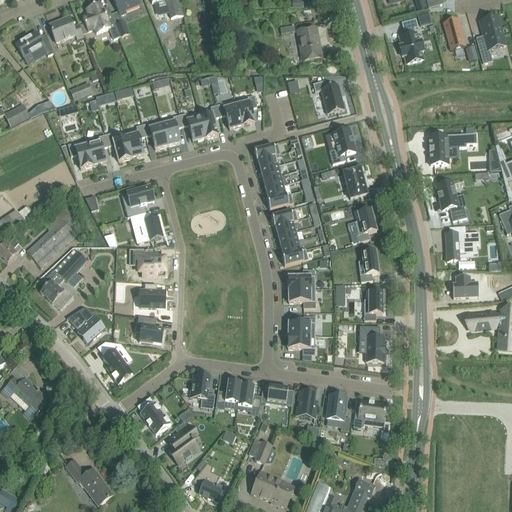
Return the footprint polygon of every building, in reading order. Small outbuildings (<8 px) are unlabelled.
[(139,5),(137,0),(112,0),(120,17),(126,15),(124,12),(139,5)] [(184,17),(179,0),(150,0),(152,5),(166,2),(171,20),(184,17)] [(441,0),(437,0),(427,3),(428,10),(443,6),(442,2),(441,0)] [(304,1),(292,1),(292,10),(304,10),(304,1)] [(85,25),(79,27),(79,28),(81,34),(82,33),(87,31),(88,33),(94,31),(96,36),(110,30),(114,42),(120,39),(115,26),(109,9),(103,11),(101,5),(87,11),(89,17),(83,19),(85,25)] [(296,16),(283,20),(285,27),(298,22),(296,16)] [(84,39),(82,33),(81,34),(79,28),(79,27),(79,26),(73,29),(69,19),(69,20),(69,21),(59,25),(58,24),(49,27),(56,45),(75,38),(77,42),(84,39)] [(484,38),(476,40),(481,59),(490,56),(489,52),(505,48),(497,19),(480,24),(484,38)] [(418,43),(416,36),(415,36),(414,30),(418,29),(415,21),(402,25),(404,33),(406,32),(408,38),(400,40),(402,48),(400,48),(402,59),(405,58),(407,66),(423,62),(421,54),(423,53),(421,43),(418,43)] [(466,49),(459,21),(443,25),(451,53),(466,49)] [(123,23),(115,26),(120,39),(128,36),(123,23)] [(294,28),(280,30),(281,36),(295,34),(294,28)] [(188,39),(194,37),(191,30),(186,32),(188,39)] [(317,42),(314,30),(297,33),(299,47),(301,46),(304,62),(322,59),(319,42),(317,42)] [(54,55),(46,36),(39,39),(36,35),(16,46),(24,60),(42,50),(48,58),(54,55)] [(474,49),(466,51),(469,63),(477,61),(474,49)] [(21,84),(28,94),(37,87),(30,78),(21,84)] [(325,83),(313,86),(315,95),(321,93),(327,117),(345,112),(338,87),(327,90),(325,83)] [(93,96),(89,85),(70,93),(74,104),(93,96)] [(257,110),(254,98),(235,103),(242,129),(255,125),(251,111),(257,110)] [(102,99),(96,100),(98,109),(104,107),(102,99)] [(37,108),(29,116),(31,120),(31,121),(41,116),(49,113),(56,111),(50,103),(44,106),(37,108)] [(242,129),(235,103),(217,108),(220,120),(226,118),(229,132),(242,129)] [(24,106),(5,116),(11,130),(31,120),(29,116),(24,106)] [(214,121),(220,120),(217,108),(211,109),(211,112),(199,115),(206,141),(218,137),(214,121)] [(206,141),(199,115),(186,118),(186,116),(179,117),(183,129),(189,128),(193,144),(206,141)] [(180,145),(177,131),(183,129),(179,117),(161,122),(168,148),(180,145)] [(168,148),(161,122),(142,127),(145,139),(151,138),(155,152),(168,148)] [(85,138),(85,127),(72,127),(73,138),(85,138)] [(140,141),(145,139),(142,127),(136,129),(137,131),(124,135),(131,161),(144,157),(140,141)] [(431,139),(429,139),(430,168),(448,167),(447,151),(466,150),(466,147),(477,147),(476,136),(474,136),(474,130),(466,130),(466,137),(439,138),(438,132),(430,132),(431,139)] [(336,152),(329,153),(333,167),(345,164),(344,158),(356,155),(350,131),(332,136),(336,152)] [(131,161),(124,135),(112,138),(111,136),(105,137),(108,149),(114,147),(118,164),(131,161)] [(318,135),(300,140),(306,161),(323,157),(318,135)] [(102,151),(108,149),(105,137),(86,142),(93,168),(106,165),(102,151)] [(93,168),(86,142),(68,147),(71,159),(77,157),(81,171),(93,168)] [(280,156),(278,146),(254,152),(256,163),(280,156)] [(498,146),(495,148),(504,184),(511,181),(511,162),(506,165),(498,146)] [(496,154),(490,154),(490,166),(494,166),(494,171),(491,171),(491,174),(501,173),(496,154)] [(276,158),(281,157),(280,156),(256,163),(257,163),(258,163),(260,172),(278,167),(276,158)] [(281,177),(278,167),(260,172),(263,182),(281,177)] [(360,170),(343,175),(350,202),(367,197),(360,170)] [(284,187),(281,177),(263,182),(265,192),(284,187)] [(452,183),(436,187),(442,212),(453,210),(454,217),(451,217),(453,224),(467,220),(464,209),(459,210),(452,183)] [(286,197),(284,187),(265,192),(268,201),(267,202),(291,196),(291,195),(286,197)] [(154,204),(150,190),(127,196),(130,210),(125,211),(127,221),(130,220),(148,215),(146,208),(147,208),(146,206),(154,204)] [(294,206),(291,196),(267,202),(270,212),(294,206)] [(28,213),(35,206),(28,198),(21,204),(28,213)] [(55,214),(43,225),(50,233),(27,254),(41,269),(76,237),(77,238),(83,232),(73,220),(77,216),(74,213),(66,205),(62,208),(61,208),(55,214)] [(376,233),(371,212),(369,213),(368,211),(359,213),(359,215),(358,216),(360,223),(355,224),(358,238),(357,238),(358,245),(370,242),(368,236),(376,233)] [(298,222),(295,212),(271,218),(274,229),(298,222)] [(511,215),(511,212),(499,217),(505,231),(511,228),(511,231),(511,215)] [(148,215),(130,220),(133,229),(141,227),(145,244),(164,239),(161,228),(163,227),(160,217),(152,219),(150,215),(148,215)] [(4,221),(0,223),(0,235),(2,237),(13,230),(4,221)] [(293,224),(298,223),(298,222),(274,229),(275,229),(278,238),(296,233),(293,224)] [(298,243),(296,233),(278,238),(280,248),(298,243)] [(479,235),(445,237),(447,264),(456,263),(460,263),(459,254),(468,253),(468,256),(477,256),(476,248),(479,248),(479,235)] [(117,249),(114,236),(104,239),(109,249),(117,249)] [(21,250),(21,248),(19,247),(20,246),(14,240),(8,247),(5,245),(0,250),(0,256),(8,264),(21,250)] [(301,253),(298,243),(280,248),(283,257),(282,258),(306,252),(306,251),(301,253)] [(51,282),(40,294),(60,313),(73,299),(65,291),(63,294),(58,289),(64,282),(67,284),(68,283),(73,288),(74,289),(82,280),(77,275),(88,263),(78,253),(76,255),(74,252),(55,273),(54,272),(47,279),(51,282)] [(153,252),(137,252),(137,259),(139,259),(139,268),(139,275),(142,275),(142,278),(153,278),(153,277),(166,277),(166,267),(165,267),(165,260),(157,260),(157,258),(157,254),(153,254),(153,252)] [(308,262),(306,252),(282,258),(285,269),(308,262)] [(378,276),(375,254),(373,254),(373,252),(364,254),(364,256),(362,256),(363,263),(358,264),(361,285),(373,283),(372,277),(378,276)] [(315,291),(315,272),(303,272),(303,278),(288,279),(288,292),(315,291)] [(453,285),(452,285),(453,301),(454,301),(478,299),(479,299),(478,284),(477,284),(470,285),(470,279),(469,279),(469,273),(460,273),(460,279),(455,280),(456,286),(453,286),(453,285)] [(509,273),(489,274),(490,284),(510,283),(509,273)] [(141,293),(140,310),(165,311),(165,293),(157,293),(157,287),(145,287),(145,293),(141,293)] [(345,287),(336,288),(336,308),(345,308),(345,287)] [(498,297),(511,298),(511,290),(498,289),(498,297)] [(316,311),(315,291),(288,292),(289,305),(303,305),(303,311),(316,311)] [(382,317),(382,295),(380,295),(380,293),(371,293),(371,295),(369,295),(369,302),(364,302),(364,323),(376,323),(376,317),(382,317)] [(104,332),(95,322),(92,325),(80,312),(74,316),(78,321),(73,325),(84,338),(83,339),(85,340),(83,342),(87,346),(86,347),(87,347),(104,332)] [(511,352),(511,314),(501,313),(501,315),(494,316),(494,315),(469,318),(470,333),(495,330),(500,329),(498,352),(511,352)] [(315,338),(315,319),(303,319),(303,325),(288,325),(288,338),(315,338)] [(155,331),(157,321),(146,320),(145,329),(142,328),(140,344),(153,346),(153,345),(161,346),(163,332),(155,331)] [(359,329),(359,344),(366,344),(366,365),(384,365),(384,356),(385,356),(385,349),(384,349),(384,339),(380,339),(380,329),(359,329)] [(315,358),(315,338),(288,338),(288,351),(303,351),(302,358),(315,358)] [(133,375),(117,354),(123,349),(121,347),(105,345),(97,350),(105,360),(103,361),(109,369),(107,371),(118,386),(133,375)] [(193,378),(190,400),(202,401),(200,410),(213,411),(215,397),(208,396),(208,394),(209,394),(210,388),(209,388),(210,380),(193,378)] [(37,392),(26,381),(25,381),(21,385),(15,380),(6,389),(1,394),(9,401),(11,399),(26,413),(24,415),(30,422),(36,415),(48,403),(39,393),(38,391),(37,392)] [(218,393),(216,404),(225,406),(224,408),(237,410),(238,410),(241,387),(242,385),(228,383),(226,394),(218,393)] [(237,410),(237,411),(251,413),(252,410),(260,411),(261,402),(253,401),(255,388),(241,387),(238,410),(237,410)] [(261,401),(261,405),(263,405),(263,403),(288,407),(288,409),(290,409),(291,397),(287,397),(288,390),(283,390),(269,388),(268,394),(262,393),(261,401)] [(313,408),(315,395),(300,393),(296,418),(315,421),(317,409),(313,408)] [(344,419),(346,400),(331,397),(327,421),(342,423),(341,433),(349,434),(351,420),(344,419)] [(156,437),(171,426),(155,405),(154,405),(150,400),(137,409),(142,415),(140,416),(156,437)] [(384,423),(386,407),(361,404),(361,406),(357,405),(353,431),(361,432),(363,430),(365,421),(375,423),(375,429),(384,430),(385,424),(384,423)] [(173,450),(168,453),(178,467),(185,462),(186,463),(192,459),(191,457),(199,452),(197,450),(192,443),(193,443),(192,441),(197,438),(192,431),(189,427),(188,429),(184,424),(175,431),(178,436),(171,441),(168,443),(173,450)] [(263,425),(260,432),(265,434),(268,427),(263,425)] [(272,448),(263,444),(262,445),(255,443),(249,457),(256,460),(255,463),(264,467),(272,448)] [(200,474),(192,484),(203,489),(199,496),(218,504),(224,492),(215,488),(219,478),(210,474),(212,470),(203,462),(196,470),(200,474)] [(47,473),(51,467),(46,463),(42,469),(47,473)] [(86,477),(75,463),(67,469),(77,484),(79,482),(100,509),(113,497),(94,471),(86,477)] [(320,511),(332,478),(321,474),(308,506),(320,511)] [(260,475),(251,496),(286,510),(295,490),(260,475)] [(326,506),(323,511),(361,511),(367,499),(370,500),(375,488),(360,482),(355,494),(348,510),(337,506),(338,503),(329,499),(326,506)] [(0,504),(12,511),(13,511),(20,501),(2,491),(0,493),(0,504)]
